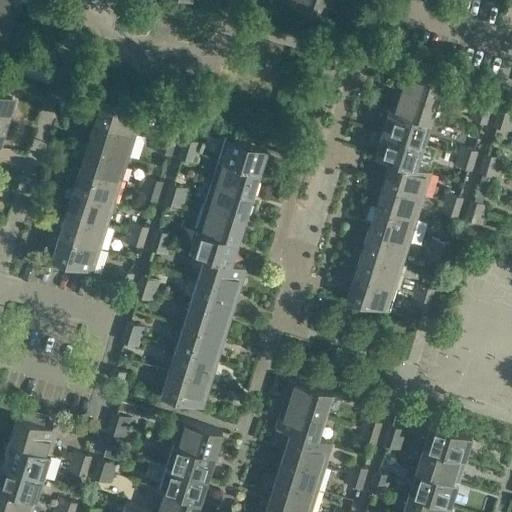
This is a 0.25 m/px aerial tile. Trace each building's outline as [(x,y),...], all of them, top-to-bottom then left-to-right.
[(0,0),(0,50),(13,8),(9,7),(10,0),(0,0)] [(284,0),(283,2),(324,15),(328,0),(284,0)] [(401,57),(394,81),(435,94),(442,70),(401,57)] [(394,81),(387,104),(428,117),(435,94),(394,81)] [(0,144),(2,145),(10,119),(5,118),(12,95),(0,91),(0,144)] [(104,93),(97,118),(138,131),(146,107),(104,93)] [(474,98),(472,107),(489,113),(492,104),(474,98)] [(387,104),(379,128),(421,140),(428,117),(387,104)] [(511,109),(499,106),(496,115),(511,119),(511,109)] [(489,113),(472,107),(469,117),(486,122),(489,113)] [(511,130),(511,127),(511,119),(496,115),(493,124),(511,130)] [(97,118),(89,141),(131,154),(138,131),(97,118)] [(160,128),(157,137),(175,143),(178,134),(160,128)] [(379,128),(372,152),(387,156),(413,164),(413,163),(414,163),(421,140),(379,128)] [(228,132),(220,157),(262,169),(269,145),(228,132)] [(175,143),(157,137),(157,139),(155,139),(152,148),(171,154),(175,143)] [(185,137),(182,145),(199,150),(202,142),(185,137)] [(89,141),(82,164),(123,177),(131,154),(89,141)] [(461,144),(457,153),(475,159),(478,150),(461,144)] [(179,155),(182,156),(196,161),(199,150),(182,145),(179,155)] [(485,152),(482,161),(500,167),(503,157),(485,152)] [(475,159),(457,153),(454,163),(472,169),(475,159)] [(387,156),(380,179),(421,192),(428,167),(414,163),(413,163),(413,164),(387,156)] [(220,157),(213,179),(255,192),(262,169),(220,157)] [(482,161),(479,170),(497,176),(500,167),(482,161)] [(82,164),(75,187),(116,200),(123,177),(82,164)] [(145,174),(142,183),(160,189),(163,180),(145,174)] [(213,179),(206,203),(248,215),(255,192),(213,179)] [(380,179),(373,202),(414,215),(421,192),(380,179)] [(170,182),(168,191),(186,196),(188,188),(170,182)] [(160,189),(142,183),(139,194),(157,199),(160,189)] [(75,187),(67,209),(109,223),(116,200),(75,187)] [(445,190),(442,200),(460,205),(463,196),(445,190)] [(164,202),(167,203),(182,207),(186,196),(168,191),(164,202)] [(471,198),(468,206),(486,212),(488,204),(471,198)] [(442,200),(439,209),(457,215),(460,205),(442,200)] [(373,202),(366,225),(407,238),(414,215),(373,202)] [(206,203),(199,226),(240,239),(248,215),(206,203)] [(486,212),(468,206),(465,217),(482,223),(486,212)] [(67,209),(60,232),(102,246),(109,223),(67,209)] [(131,220),(128,229),(146,235),(149,226),(131,220)] [(366,225),(359,248),(400,260),(407,238),(366,225)] [(199,226),(191,251),(206,255),(206,254),(248,266),(233,261),(240,239),(199,226)] [(156,228),(153,237),(171,243),(174,234),(156,228)] [(146,235),(128,229),(125,240),(143,245),(146,235)] [(60,232),(53,256),(94,270),(102,246),(60,232)] [(449,242),(431,236),(428,245),(446,251),(449,242)] [(150,247),(153,248),(168,253),(171,243),(153,237),(150,247)] [(428,245),(425,255),(443,260),(446,251),(428,245)] [(359,248),(352,271),(392,284),(400,260),(359,248)] [(206,255),(191,251),(206,255),(199,276),(241,289),(248,266),(206,254),(206,255)] [(134,272),(117,267),(114,276),(132,282),(134,272)] [(352,271),(344,295),(385,308),(392,284),(352,271)] [(141,274),(138,283),(157,289),(160,280),(141,274)] [(199,276),(192,300),(233,312),(241,289),(199,276)] [(416,282),(413,292),(432,297),(435,288),(416,282)] [(138,283),(135,294),(154,299),(157,289),(138,283)] [(413,292),(410,301),(428,307),(432,297),(413,292)] [(192,300),(185,323),(226,336),(233,312),(192,300)] [(127,321),(124,329),(143,335),(145,326),(127,321)] [(185,323),(178,346),(219,358),(226,336),(185,323)] [(143,335),(124,329),(121,339),(139,345),(143,335)] [(178,346),(170,369),(212,382),(219,358),(178,346)] [(113,367),(110,376),(128,382),(131,373),(113,367)] [(170,369),(163,393),(204,406),(212,382),(170,369)] [(292,375),(285,399),(326,411),(334,388),(292,375)] [(278,423),(277,425),(292,429),(292,428),(319,436),(319,435),(326,411),(285,399),(278,423)] [(113,410),(110,420),(128,426),(131,415),(113,410)] [(18,416),(11,439),(51,451),(58,429),(68,432),(71,420),(48,413),(44,424),(18,416)] [(183,416),(175,440),(216,453),(224,429),(183,416)] [(366,416),(363,426),(379,430),(382,421),(366,416)] [(128,426),(110,420),(107,430),(125,435),(128,426)] [(433,420),(426,443),(467,456),(474,433),(433,420)] [(388,423),(386,431),(407,437),(409,429),(388,423)] [(363,426),(360,435),(376,440),(379,430),(363,426)] [(292,429),(285,450),(327,463),(334,440),(319,435),(319,436),(292,428),(292,429)] [(407,437),(386,431),(383,442),(403,449),(407,437)] [(11,439),(4,462),(44,474),(51,451),(11,439)] [(175,440),(168,463),(209,476),(216,453),(175,440)] [(426,443),(419,466),(460,479),(467,456),(426,443)] [(74,449),(71,458),(89,463),(92,454),(74,449)] [(285,450),(278,474),(320,487),(327,463),(285,450)] [(99,456),(96,467),(114,472),(117,462),(99,456)] [(89,463),(71,458),(68,468),(83,473),(86,473),(89,463)] [(349,461),(347,469),(366,475),(368,467),(349,461)] [(4,462),(0,473),(0,485),(37,497),(44,474),(4,462)] [(168,463),(161,487),(202,499),(209,476),(168,463)] [(419,466),(411,490),(452,503),(460,479),(419,466)] [(114,472),(96,467),(93,475),(111,482),(114,472)] [(347,469),(343,480),(362,486),(366,475),(347,469)] [(375,469),(372,478),(391,483),(394,474),(375,469)] [(278,474),(271,498),(313,510),(320,487),(278,474)] [(391,483),(372,478),(369,489),(388,495),(391,483)] [(0,485),(0,511),(2,511),(32,511),(37,497),(0,485)] [(161,487),(154,508),(153,510),(161,511),(197,511),(202,499),(161,487)] [(411,490),(404,511),(449,511),(452,503),(411,490)] [(60,495),(57,503),(75,509),(78,500),(60,495)] [(312,511),(313,510),(271,498),(266,511),(312,511)] [(129,500),(125,511),(161,511),(153,510),(154,508),(129,500)] [(57,503),(54,511),(74,511),(75,509),(57,503)] [(85,503),(82,511),(101,511),(103,508),(85,503)]
